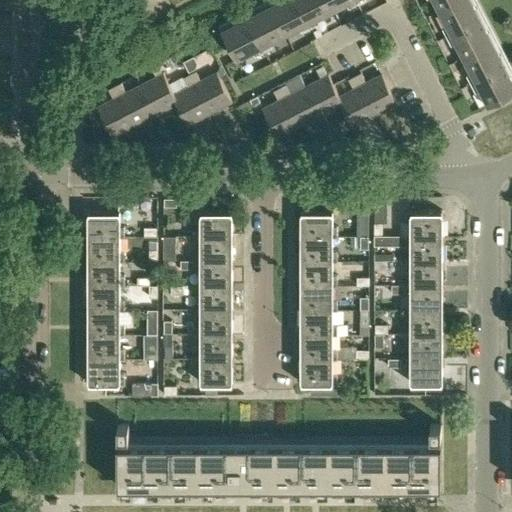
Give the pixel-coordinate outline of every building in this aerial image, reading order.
[(238,58),(287,33),(350,0),(277,0),(223,28),(238,58)] [(435,0),(489,105),(511,93),(511,75),(473,0),(435,0)] [(158,113),(178,103),(173,95),(176,93),(165,72),(164,73),(159,63),(153,66),(158,76),(141,84),(158,113)] [(306,86),(322,115),(343,104),(339,96),(341,95),(330,73),(329,74),(324,65),(318,68),(323,77),(306,86)] [(191,74),(211,113),(234,101),(218,71),(203,79),(198,70),(191,74)] [(363,73),(356,76),(376,115),(399,103),(384,73),(367,81),(363,73)] [(189,124),(211,113),(191,74),(185,77),(190,86),(176,93),(173,95),(178,103),(189,124)] [(354,126),(376,115),(356,76),(350,79),(355,88),(341,95),(339,96),(343,104),(354,126)] [(158,113),(141,84),(127,91),(122,82),(115,85),(135,125),(158,113)] [(301,125),(322,115),(306,86),(292,93),(288,84),(281,87),(301,125)] [(114,135),(135,125),(115,85),(110,88),(115,98),(99,106),(114,135)] [(301,125),(281,87),(275,90),(280,99),(264,108),(279,137),(301,125)] [(258,96),(250,99),(253,105),(260,102),(258,96)] [(369,196),(349,196),(349,208),(369,208),(369,196)] [(387,209),(387,196),(375,196),(374,196),(374,209),(387,209)] [(165,197),(165,206),(177,206),(177,197),(165,197)] [(89,235),(121,236),(126,236),(126,226),(121,226),(121,210),(89,210),(89,235)] [(303,236),(334,236),(338,236),(338,226),(334,226),(334,211),(303,210),(303,236)] [(412,234),(442,234),(442,210),(408,210),(408,220),(412,220),(412,234)] [(202,221),(202,234),(234,233),(234,211),(197,211),(197,221),(202,221)] [(144,226),(144,235),(157,235),(157,217),(149,217),(149,226),(144,226)] [(374,222),(374,233),(383,233),(383,222),(374,222)] [(164,258),(176,258),(176,233),(164,233),(164,258)] [(234,233),(202,234),(198,234),(198,244),(202,244),(202,258),(233,258),(234,233)] [(411,244),(411,259),(442,258),(442,234),(412,234),(374,234),(374,244),(411,244)] [(121,250),(121,236),(89,235),(89,260),(121,260),(126,260),(126,250),(121,250)] [(369,235),(360,235),(360,248),(369,248),(369,235)] [(334,250),(334,236),(303,236),(303,260),(334,260),(338,260),(338,250),(334,250)] [(203,268),(203,282),(233,282),(233,258),(202,258),(198,258),(198,268),(203,268)] [(442,258),(411,259),(407,259),(407,269),(412,269),(412,283),(442,283),(442,258)] [(121,275),(121,260),(89,260),(89,285),(121,285),(126,285),(126,275),(121,275)] [(181,260),(181,269),(193,268),(193,260),(181,260)] [(303,260),(303,284),(334,284),(338,284),(338,275),(334,275),(334,260),(303,260)] [(387,268),(387,260),(374,260),(374,268),(387,268)] [(138,276),(138,284),(150,284),(150,276),(138,276)] [(357,276),(357,284),(370,285),(370,276),(357,276)] [(202,293),(202,307),(233,307),(233,282),(203,282),(198,282),(198,293),(202,293)] [(412,293),(412,307),(442,307),(442,283),(412,283),(407,283),(407,293),(412,293)] [(158,284),(149,284),(149,297),(158,297),(158,284)] [(303,284),(302,309),(333,309),(338,309),(338,298),(334,298),(334,284),(303,284)] [(391,284),(392,293),(404,292),(404,284),(391,284)] [(121,299),(121,285),(89,285),(89,309),(121,309),(126,309),(126,299),(121,299)] [(183,285),(171,285),(171,294),(183,293),(183,285)] [(360,296),(360,309),(369,309),(369,296),(360,296)] [(233,307),(202,307),(198,307),(198,317),(203,317),(203,331),(233,331),(233,307)] [(442,307),(412,307),(407,307),(407,317),(412,317),(412,332),(442,332),(442,307)] [(89,309),(89,334),(121,334),(127,334),(127,324),(121,324),(121,309),(89,309)] [(147,334),(157,334),(157,309),(147,309),(147,334)] [(302,333),(334,334),(338,334),(338,324),(333,324),(333,309),(302,309),(302,333)] [(360,316),(360,335),(370,335),(370,316),(360,316)] [(164,320),(164,333),(173,333),(173,320),(164,320)] [(375,324),(375,332),(388,333),(388,324),(375,324)] [(203,342),(203,356),(233,356),(233,331),(203,331),(198,331),(198,342),(203,342)] [(412,342),(412,357),(442,357),(442,332),(412,332),(407,332),(407,342),(412,342)] [(164,333),(164,357),(176,357),(176,333),(173,333),(164,333)] [(333,348),(334,334),(302,333),(302,358),(334,358),(338,358),(338,348),(333,348)] [(375,333),(375,348),(384,347),(384,333),(375,333)] [(121,348),(121,334),(89,334),(89,358),(121,359),(126,359),(127,348),(121,348)] [(145,334),(146,358),(158,358),(157,334),(147,334),(145,334)] [(357,349),(356,357),(369,357),(369,349),(357,349)] [(233,382),(233,356),(203,356),(198,356),(198,366),(203,366),(203,382),(233,382)] [(442,383),(442,357),(412,357),(407,357),(407,367),(412,367),(412,382),(442,383)] [(121,372),(121,359),(89,358),(89,382),(126,382),(126,372),(121,372)] [(302,358),(302,382),(311,382),(311,394),(338,394),(338,382),(338,372),(333,372),(334,358),(302,358)] [(388,367),(401,367),(400,358),(388,358),(388,367)] [(133,395),(158,395),(158,383),(133,383),(133,395)] [(177,385),(164,386),(165,394),(177,393),(177,385)] [(118,443),(118,485),(121,485),(132,485),(134,485),(145,485),(149,485),(159,485),(161,485),(172,485),(176,485),(186,485),(189,485),(200,485),(203,485),(214,485),(216,485),(227,485),(239,485),(247,485),(250,485),(261,485),(263,485),(274,485),(278,485),(289,485),(291,485),(301,485),(305,485),(316,485),(318,485),(329,485),(332,485),(344,485),(345,485),(356,485),(360,485),(371,485),(373,485),(384,485),(387,485),(398,485),(400,485),(411,485),(415,485),(426,485),(428,485),(439,485),(442,485),(442,443),(442,424),(431,424),(430,436),(129,436),(129,424),(118,424),(118,443)]
